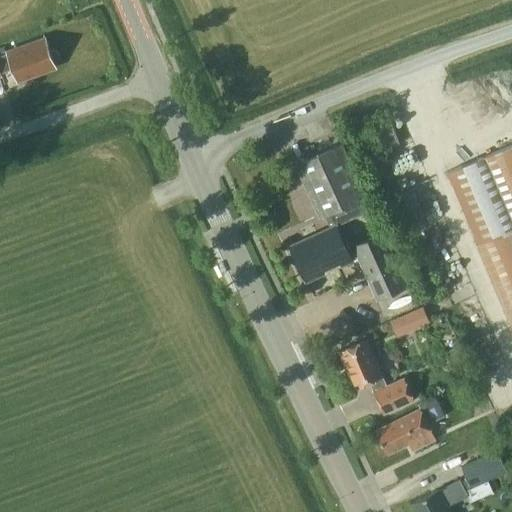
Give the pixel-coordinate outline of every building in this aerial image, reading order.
[(59,54),(56,50),(53,49),(50,50),(46,39),(0,54),(0,74),(1,74),(1,72),(12,68),(16,81),(40,73),(39,69),(55,64),(54,61),(55,60),(56,59),(58,58),(59,54)] [(399,139),(391,120),(380,124),(388,143),(399,139)] [(367,195),(342,141),(294,163),(319,217),(367,195)] [(511,143),(447,171),(511,325),(511,143)] [(407,285),(383,232),(354,245),(378,299),(407,285)] [(428,321),(421,306),(390,320),(397,335),(428,321)] [(387,385),(366,337),(339,349),(355,385),(369,379),(384,414),(414,400),(404,377),(387,385)] [(412,451),(437,438),(420,406),(375,429),(388,454),(408,443),(412,451)] [(469,487),(510,468),(500,446),(459,465),(466,479),(469,487)] [(467,494),(470,501),(493,491),(488,480),(470,488),(469,487),(466,479),(439,492),(438,489),(410,502),(415,511),(449,511),(446,505),(467,494)]
